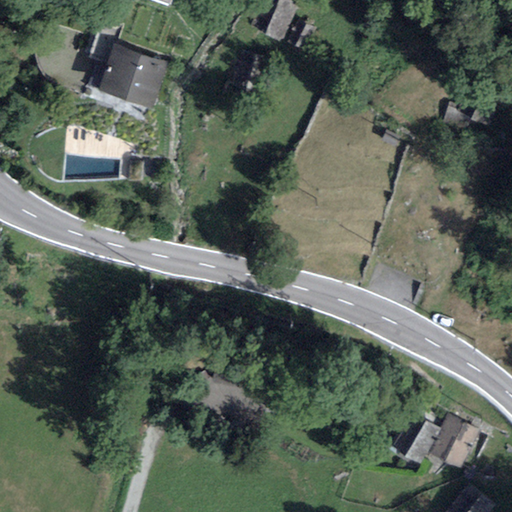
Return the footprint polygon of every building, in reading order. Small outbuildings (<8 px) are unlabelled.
[(295,4),(287,0),(267,0),(257,23),(281,34),(295,4)] [(313,29),(300,22),(290,40),(303,47),(313,29)] [(167,61),(111,41),(95,87),(151,106),(167,61)] [(263,58),(245,51),(234,80),(253,87),(263,58)] [(502,90),(475,76),(459,106),(486,120),(502,90)] [(241,369),(215,364),(212,381),(237,387),(241,369)] [(436,427),(412,414),(395,446),(419,459),(436,427)] [(474,428),(451,416),(433,450),(456,462),(474,428)] [(484,511),(493,502),(470,486),(450,511),(484,511)]
